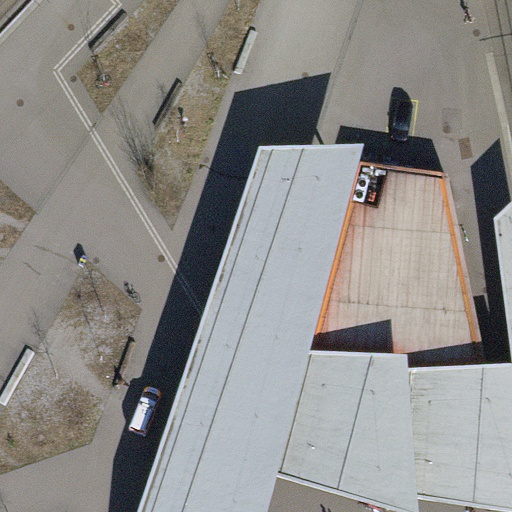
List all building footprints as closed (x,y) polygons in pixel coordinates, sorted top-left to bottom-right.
[(272,511),(364,159),(260,158),(141,511),(272,511)] [(490,391),(449,181),(357,169),(304,372),(398,391),(490,391)] [(511,213),(494,230),(511,368),(511,213)] [(299,363),(268,485),(351,511),(417,511),(407,369),(299,363)] [(511,511),(511,376),(399,381),(389,505),(432,511),(511,511)]
